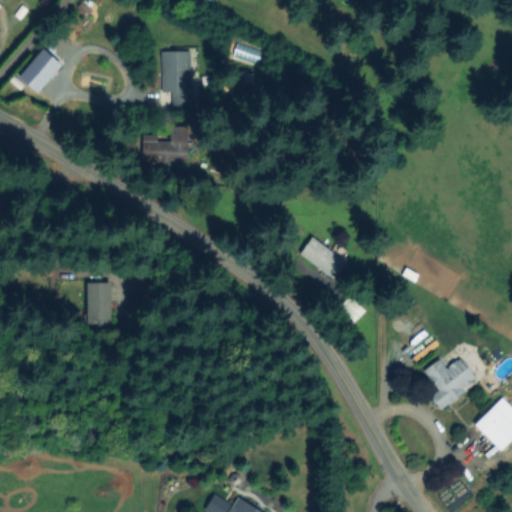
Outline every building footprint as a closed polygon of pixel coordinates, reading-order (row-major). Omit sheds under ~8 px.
[(51,64),(43,48),(31,55),(39,70),(51,64)] [(160,109),(189,108),(188,52),(159,52),(160,109)] [(141,163),(186,164),(186,132),(142,132),(141,163)] [(346,260),(334,278),(300,254),(313,236),(346,260)] [(112,284),(111,322),(87,321),(89,283),(112,284)] [(368,311),(354,326),(336,309),(351,294),(368,311)] [(476,384),(460,359),(444,369),(438,360),(423,370),(437,392),(429,396),(437,409),(476,384)] [(499,451),(511,437),(511,409),(502,399),(474,426),(499,451)] [(225,511),(238,494),(264,511),(225,511)]
